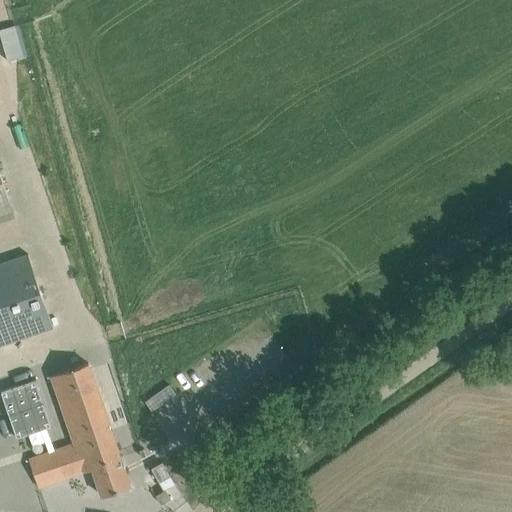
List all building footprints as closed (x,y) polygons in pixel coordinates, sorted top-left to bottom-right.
[(0,30),(0,33),(8,60),(24,56),(15,26),(0,30)] [(0,221),(16,216),(0,169),(0,221)] [(0,344),(54,326),(29,254),(0,263),(0,344)] [(103,495),(131,486),(89,362),(52,375),(76,442),(30,458),(39,486),(93,468),(103,495)] [(36,379),(1,391),(17,437),(52,425),(36,379)] [(163,462),(152,467),(164,489),(174,483),(163,462)] [(157,495),(162,503),(171,498),(166,489),(157,495)]
